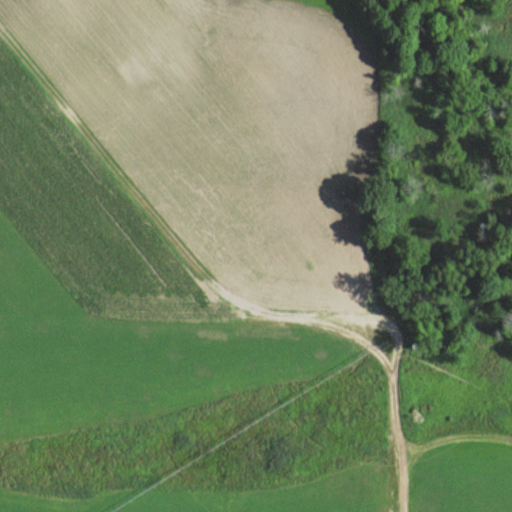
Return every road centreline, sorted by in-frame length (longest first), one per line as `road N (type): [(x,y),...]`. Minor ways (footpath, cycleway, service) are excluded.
road 1 (track): [(0,20),(247,309),(323,321),(355,305),(377,308),(392,327),(392,511)]
road 2 (track): [(393,502),(423,443),(448,422),(511,431)]
